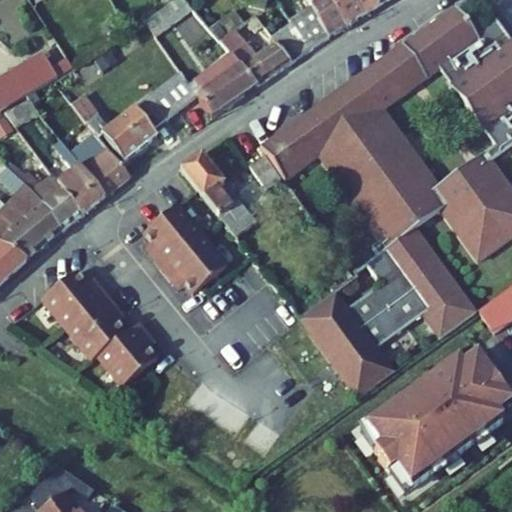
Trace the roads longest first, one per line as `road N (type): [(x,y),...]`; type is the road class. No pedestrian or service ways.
road 1 (residential): [(423,0),(188,154),(96,225)]
road 2 (residential): [(96,225),(213,371),(281,415)]
road 3 (residential): [(96,225),(0,306)]
